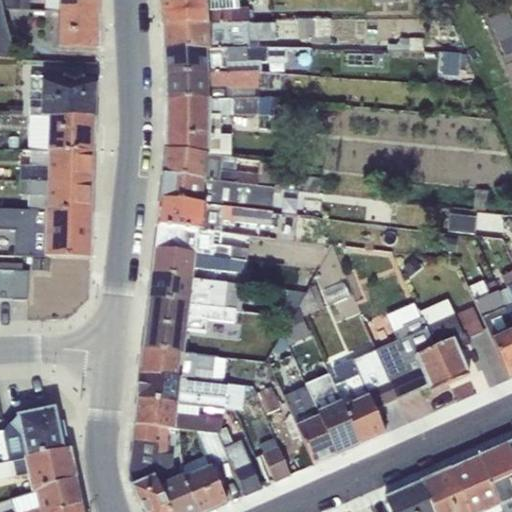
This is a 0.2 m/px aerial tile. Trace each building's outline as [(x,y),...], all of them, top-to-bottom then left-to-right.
[(0,0),(3,10),(21,9),(21,0),(0,0)] [(0,0),(0,58),(16,58),(3,10),(0,0)] [(98,0),(44,0),(44,11),(58,12),(98,13),(98,0)] [(180,0),(161,1),(163,26),(249,24),(248,8),(239,9),(238,0),(180,0)] [(489,18),(504,55),(511,51),(511,23),(507,11),(489,18)] [(97,48),(98,13),(58,12),(57,47),(97,48)] [(331,19),(298,19),(298,40),(310,40),(310,44),(331,44),(331,19)] [(164,51),(164,52),(260,49),(259,41),(276,41),(275,23),(249,24),(163,26),(164,51)] [(387,51),(409,53),(409,38),(400,38),(399,45),(387,45),(387,51)] [(409,38),(409,53),(423,53),(424,39),(409,38)] [(260,49),(164,52),(164,59),(165,59),(166,75),(165,75),(165,76),(166,76),(261,72),(261,62),(287,61),(287,48),(260,49)] [(511,51),(504,55),(501,56),(511,82),(511,51)] [(461,53),(443,53),(442,76),(459,78),(460,71),(466,71),(467,55),(461,54),(461,53)] [(261,72),(166,76),(167,101),(233,97),(233,89),(265,88),(265,71),(261,72)] [(96,78),(30,76),(29,116),(94,117),(96,78)] [(233,97),(167,101),(166,151),(231,158),(231,135),(220,135),(220,115),(271,116),(272,96),(233,97)] [(312,111),(298,109),(296,131),(310,132),(312,111)] [(29,116),(28,151),(30,151),(93,153),(94,117),(29,116)] [(20,166),(19,181),(92,183),(93,153),(30,151),(30,167),(20,166)] [(166,151),(164,175),(274,188),(320,194),(321,178),(306,177),(305,186),(280,183),(281,178),(272,176),(273,163),(259,161),(257,175),(236,172),(237,159),(231,158),(166,151)] [(274,188),(164,175),(161,200),(271,213),(274,188)] [(92,183),(19,181),(19,196),(28,196),(27,211),(91,213),(92,183)] [(474,210),(485,212),(488,190),(476,189),(474,210)] [(271,213),(161,200),(158,226),(213,232),(221,233),(222,221),(271,226),(272,214),(271,213)] [(49,258),(90,259),(91,213),(27,211),(0,210),(0,230),(15,231),(15,257),(33,257),(49,258)] [(476,218),(450,214),(448,231),(474,234),(476,218)] [(213,232),(158,226),(155,250),(244,260),(247,261),(248,249),(212,245),(213,232)] [(244,260),(155,250),(152,275),(198,280),(199,269),(228,272),(228,270),(242,272),(244,260)] [(33,257),(33,274),(49,274),(49,258),(33,257)] [(0,300),(28,301),(29,271),(23,271),(23,264),(0,262),(0,300)] [(507,289),(498,293),(511,324),(511,271),(502,276),(507,289)] [(198,280),(152,275),(149,300),(235,311),(242,312),(244,286),(198,280)] [(468,287),(509,380),(511,378),(511,324),(498,293),(493,282),(486,285),(484,280),(468,287)] [(346,283),(325,292),(329,303),(351,293),(346,283)] [(298,307),(303,317),(324,308),(315,285),(311,289),(310,287),(306,293),(298,307)] [(306,293),(285,291),(283,310),(294,312),(298,307),(306,293)] [(149,300),(146,325),(187,329),(205,331),(206,319),(234,322),(235,311),(149,300)] [(448,300),(418,313),(449,385),(469,376),(458,350),(469,345),(464,334),(462,335),(448,300)] [(397,341),(375,350),(397,401),(428,387),(430,393),(449,385),(418,313),(414,303),(386,316),(397,341)] [(473,308),(457,315),(467,339),(483,332),(473,308)] [(286,327),(295,343),(310,338),(298,311),(286,327)] [(184,354),(187,329),(146,325),(144,350),(184,354)] [(140,375),(224,385),(226,359),(184,354),(144,350),(140,375)] [(375,350),(353,360),(375,410),(397,401),(375,350)] [(332,368),(336,376),(329,380),(358,446),(359,446),(385,434),(375,410),(353,360),(332,368)] [(225,410),(226,410),(227,407),(229,407),(230,397),(228,397),(229,385),(224,385),(140,375),(138,400),(225,410)] [(327,375),(306,384),(307,386),(337,455),(358,446),(329,380),(327,375)] [(337,455),(307,386),(283,397),(313,465),(337,455)] [(282,408),(272,387),(259,393),(269,414),(282,408)] [(225,410),(138,400),(134,424),(157,427),(168,428),(195,432),(217,434),(221,433),(221,431),(222,420),(198,416),(199,408),(204,409),(204,412),(224,415),(225,410)] [(41,410),(16,416),(19,428),(0,431),(0,459),(2,459),(2,463),(69,449),(64,421),(57,423),(54,410),(41,412),(41,410)] [(157,427),(134,424),(131,453),(130,462),(129,480),(132,488),(136,498),(142,511),(169,511),(158,487),(157,427)] [(168,428),(157,427),(158,487),(169,511),(197,511),(181,476),(172,480),(173,456),(168,456),(168,428)] [(233,445),(226,429),(221,431),(221,433),(217,434),(230,464),(245,495),(261,488),(241,441),(233,445)] [(182,466),(181,476),(197,511),(208,511),(226,504),(219,487),(226,484),(219,469),(230,464),(217,434),(195,432),(206,456),(182,466)] [(262,454),(275,482),(290,476),(271,435),(259,440),(264,453),(262,454)] [(511,511),(511,456),(507,446),(478,458),(502,511),(511,511)] [(31,492),(75,478),(69,449),(2,463),(0,463),(0,481),(27,475),(31,492)] [(502,511),(478,458),(451,470),(469,511),(502,511)] [(469,511),(451,470),(420,484),(433,511),(469,511)] [(63,511),(81,505),(75,478),(31,492),(10,499),(14,511),(63,511)] [(433,511),(420,484),(384,500),(389,511),(433,511)]
